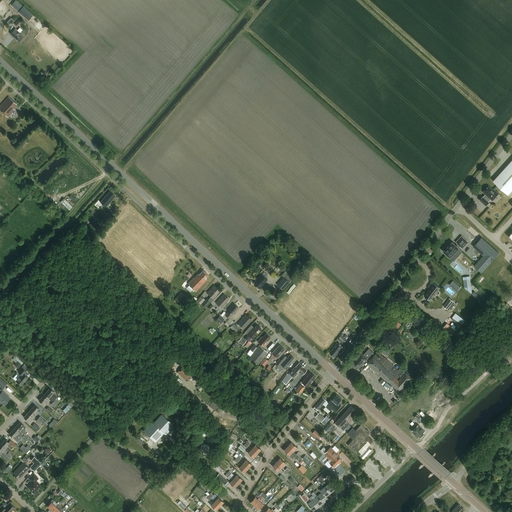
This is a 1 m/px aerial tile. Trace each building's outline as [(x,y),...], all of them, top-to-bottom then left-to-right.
[(22,5),(16,0),(15,0),(13,2),(15,3),(12,6),(17,10),(22,5)] [(33,15),(23,6),(18,11),(28,20),(33,15)] [(19,42),(24,36),(15,29),(10,34),(19,42)] [(12,108),(16,104),(7,97),(0,104),(0,109),(7,116),(13,110),(12,108)] [(511,190),(511,159),(493,181),(508,195),(511,190)] [(482,199),(479,202),(486,208),(488,205),(488,204),(490,201),(492,202),(498,196),(493,191),(492,192),(488,188),(483,194),(486,197),(484,200),(482,199)] [(98,200),(94,204),(98,208),(102,204),(105,207),(112,199),(111,199),(113,197),(112,196),(113,195),(110,192),(107,195),(106,194),(100,202),(98,200)] [(462,248),(468,242),(461,236),(456,242),(462,248)] [(499,252),(482,237),(473,247),(483,255),(474,266),(482,272),(499,252)] [(458,248),(452,242),(443,252),(450,258),(458,248)] [(205,278),(208,275),(203,270),(199,274),(198,274),(194,278),(194,277),(188,284),(196,292),(207,280),(205,278)] [(260,288),(267,279),(262,275),(254,283),(260,288)] [(284,291),(290,283),(284,277),(277,285),(284,291)] [(432,282),(423,295),(429,300),(439,287),(432,282)] [(207,299),(201,305),(205,308),(210,302),(211,302),(217,295),(216,295),(219,292),(218,291),(219,290),(214,285),(207,293),(211,296),(208,300),(207,299)] [(181,292),(175,299),(179,303),(185,296),(181,292)] [(223,294),(215,303),(221,308),(227,302),(226,302),(228,300),(227,299),(228,298),(223,294)] [(205,300),(201,296),(195,303),(192,307),(195,309),(200,303),(201,304),(205,300)] [(449,298),(443,306),(449,310),(455,302),(449,298)] [(511,315),(511,307),(507,303),(503,307),(511,316),(511,315)] [(235,310),(238,307),(234,304),(227,311),(228,312),(225,315),(229,319),(232,315),(236,311),(235,310)] [(246,314),(238,323),(242,327),(244,329),(249,323),(249,322),(251,320),(250,319),(247,316),(246,314)] [(230,326),(235,331),(239,328),(234,323),(230,326)] [(253,327),(247,334),(252,338),(261,329),(257,325),(254,328),(253,327)] [(425,330),(419,337),(428,345),(434,337),(425,330)] [(270,337),(266,333),(262,337),(262,336),(258,341),(263,346),(268,342),(267,341),(270,337)] [(347,340),(341,336),(339,338),(340,339),(339,341),(343,344),(344,342),(345,343),(347,340)] [(242,345),(246,341),(242,337),(238,341),(242,345)] [(335,357),(342,347),(338,343),(330,353),(335,357)] [(279,345),(272,353),(273,354),(271,355),(274,359),(276,357),(277,358),(285,350),(279,345)] [(258,365),(268,353),(259,346),(257,348),(253,352),(249,357),(258,365)] [(358,369),(373,353),(370,351),(365,356),(361,352),(351,363),(358,369)] [(401,367),(398,370),(378,352),(368,363),(400,392),(412,378),(401,367)] [(291,361),(294,358),(290,354),(287,357),(285,356),(279,363),(276,366),(281,370),(284,367),(285,368),(291,361)] [(304,367),(299,362),(295,366),(289,373),(288,374),(287,373),(281,381),(286,384),(292,376),(293,377),(294,378),(299,373),(301,375),(306,370),(303,367),(304,367)] [(175,368),(171,364),(170,364),(169,363),(165,367),(170,372),(172,370),(173,371),(175,368)] [(188,379),(191,376),(190,375),(191,374),(183,366),(177,373),(185,380),(187,379),(188,379)] [(21,385),(28,377),(24,374),(26,371),(21,367),(18,371),(21,374),(15,381),(21,385)] [(302,383),(307,387),(315,377),(310,372),(302,383)] [(301,385),(296,391),(300,394),(305,388),(301,385)] [(49,388),(44,394),(49,399),(52,401),(54,399),(55,399),(58,396),(53,392),(53,391),(49,388)] [(0,392),(0,401),(4,405),(10,398),(2,391),(0,392)] [(44,394),(38,400),(42,404),(44,402),(45,403),(49,399),(44,394)] [(330,411),(332,409),(335,412),(341,406),(338,403),(341,399),(337,395),(332,400),(331,399),(328,402),(329,403),(325,406),(330,411)] [(29,411),(34,416),(38,411),(37,410),(38,408),(34,405),(29,411)] [(341,416),(335,422),(341,428),(343,430),(349,424),(346,421),(356,411),(351,405),(351,406),(341,416)] [(31,420),(34,416),(29,411),(23,417),(27,421),(29,419),(31,420)] [(325,418),(319,413),(315,417),(321,422),(322,421),(325,424),(330,418),(327,416),(325,418)] [(413,416),(420,423),(423,420),(416,413),(413,416)] [(143,430),(156,442),(164,433),(165,435),(174,426),(161,414),(153,423),(151,421),(143,430)] [(24,434),(24,433),(25,431),(25,428),(23,426),(23,425),(19,422),(14,428),(19,433),(26,439),(29,436),(25,433),(24,434)] [(40,428),(35,423),(32,427),(37,431),(40,428)] [(372,450),(368,447),(373,441),(368,435),(370,432),(361,424),(356,430),(353,427),(347,433),(353,439),(348,445),(357,453),(359,451),(361,454),(360,456),(363,459),(372,450)] [(423,433),(425,431),(418,425),(412,431),(418,437),(420,436),(421,437),(424,434),(423,433)] [(26,439),(19,433),(14,428),(8,434),(12,438),(14,436),(19,440),(20,438),(24,441),(26,439)] [(318,438),(321,435),(315,430),(312,433),(318,438)] [(133,436),(142,445),(144,443),(137,436),(135,434),(133,436)] [(313,446),(311,444),(312,443),(312,442),(315,439),(310,434),(307,437),(308,438),(302,443),(307,448),(308,447),(310,449),(313,446)] [(11,455),(13,453),(7,447),(8,445),(7,444),(8,442),(4,439),(0,443),(0,445),(4,450),(11,455)] [(291,442),(287,446),(293,452),(295,450),(294,449),(296,447),(291,442)] [(252,446),(251,448),(257,453),(260,449),(255,444),(253,447),(252,446)] [(11,455),(4,450),(0,445),(0,453),(1,454),(2,452),(5,455),(4,456),(7,459),(11,455)] [(289,455),(292,458),(294,457),(296,454),(293,452),(287,446),(283,450),(289,455)] [(334,460),(338,464),(342,460),(338,456),(339,455),(331,447),(327,450),(335,458),(334,460)] [(250,450),(248,453),(253,458),(257,453),(251,448),(249,449),(250,450)] [(317,453),(316,452),(314,450),(315,449),(313,448),(312,449),(313,450),(311,452),(320,461),(324,456),(322,455),(321,456),(320,455),(320,454),(318,452),(317,453)] [(245,455),(238,449),(235,451),(242,458),(245,455)] [(334,467),(338,464),(334,460),(335,458),(327,450),(324,453),(328,457),(329,459),(328,461),(334,467)] [(419,468),(421,468),(435,455),(436,453),(435,453),(433,453),(419,466),(419,468)] [(303,459),(310,465),(313,461),(307,456),(303,459)] [(276,462),(282,468),(284,466),(283,465),(285,463),(280,458),(276,462)] [(491,458),(486,463),(491,468),(496,462),(491,458)] [(23,462),(12,473),(17,478),(18,477),(20,478),(29,468),(25,464),(28,461),(26,459),(23,462)] [(243,461),(241,463),(247,468),(251,464),(246,459),(244,462),(243,461)] [(428,476),(429,477),(431,477),(445,464),(445,462),(444,461),(443,462),(429,475),(428,476)] [(284,470),(282,468),(276,462),(272,466),(277,471),(280,468),(283,471),(282,472),(286,476),(288,474),(286,473),(287,472),(284,470)] [(241,465),(238,468),(244,472),(247,468),(241,463),(240,464),(241,465)] [(4,470),(7,473),(13,467),(10,464),(4,470)] [(302,464),(298,468),(304,473),(307,469),(302,464)] [(238,483),(232,478),(230,476),(227,473),(225,475),(228,478),(228,477),(231,480),(229,483),(234,487),(238,483)] [(32,481),(27,486),(30,490),(34,493),(36,491),(40,486),(35,481),(38,478),(33,474),(29,478),(32,481)] [(227,482),(218,474),(215,477),(224,485),(227,482)] [(234,476),(232,478),(238,483),(242,479),(237,474),(235,477),(234,476)] [(272,477),(265,484),(269,487),(275,480),(272,477)] [(324,481),(323,482),(331,492),(335,488),(330,482),(327,485),(324,481)] [(324,487),(321,490),(326,496),(331,492),(323,482),(321,484),(324,487)] [(321,493),(318,496),(324,503),(329,499),(326,496),(321,490),(320,489),(319,490),(321,493)] [(134,498),(138,493),(135,490),(130,495),(131,495),(129,496),(132,498),(133,497),(134,498)] [(267,496),(264,494),(262,492),(260,495),(257,499),(255,497),(250,502),(254,506),(260,500),(262,497),(265,499),(267,496)] [(312,496),(310,497),(319,507),(324,503),(318,496),(314,498),(312,496)] [(213,500),(219,506),(223,502),(218,497),(216,499),(215,498),(213,500)] [(311,501),(308,504),(314,511),(319,507),(310,497),(309,498),(311,501)] [(47,506),(52,510),(58,504),(54,501),(52,499),(50,501),(51,502),(47,506)] [(216,510),(219,506),(213,500),(212,502),(213,503),(210,505),(216,510)] [(260,500),(254,506),(258,509),(263,504),(261,502),(261,501),(260,500)] [(182,501),(179,504),(184,510),(187,507),(182,501)] [(3,511),(10,511),(15,508),(9,502),(4,508),(2,505),(0,506),(0,511),(3,511),(4,511),(3,511)] [(277,508),(278,510),(281,507),(276,502),(271,507),(275,511),(277,508)]
